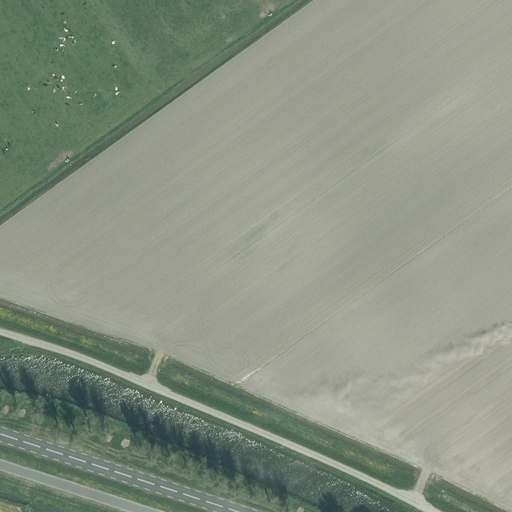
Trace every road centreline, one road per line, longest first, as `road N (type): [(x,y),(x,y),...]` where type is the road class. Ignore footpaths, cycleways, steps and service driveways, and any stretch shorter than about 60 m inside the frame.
road 1 (unclassified): [(429,511),(158,389),(0,331)]
road 2 (primary): [(237,511),(0,433)]
road 3 (unclassified): [(0,464),(147,511)]
